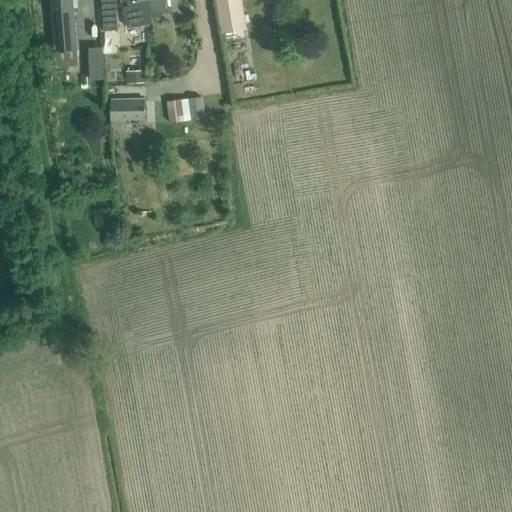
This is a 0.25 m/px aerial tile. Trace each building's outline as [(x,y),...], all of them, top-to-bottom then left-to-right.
[(50,0),(55,52),(77,50),(72,0),(50,0)] [(128,28),(153,23),(151,14),(149,8),(147,0),(122,0),(123,1),(127,0),(128,6),(124,7),(128,28)] [(147,0),(149,8),(151,14),(168,11),(166,0),(147,0)] [(216,0),(222,32),(237,29),(247,27),(242,0),(216,0)] [(118,30),(116,5),(102,6),(104,30),(118,30)] [(95,43),(97,73),(111,72),(109,42),(95,43)] [(143,82),(143,74),(128,75),(128,83),(143,82)] [(169,123),(205,119),(202,97),(166,101),(169,123)] [(112,130),(146,129),(144,98),(111,100),(112,130)]
